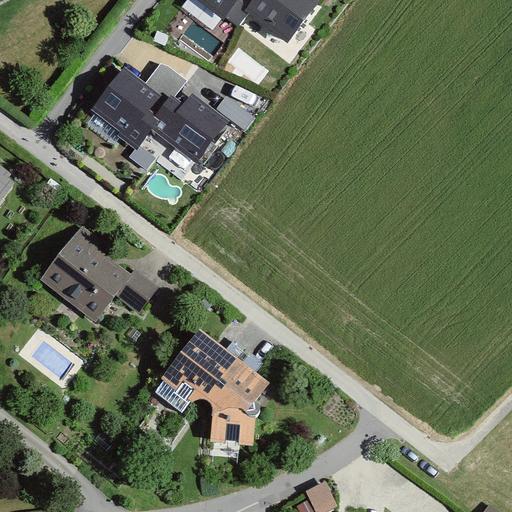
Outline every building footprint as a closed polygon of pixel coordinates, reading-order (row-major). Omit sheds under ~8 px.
[(253,0),(183,0),(226,34),(241,16),(253,0)] [(253,0),(241,16),(281,48),(319,0),(253,0)] [(161,64),(146,83),(170,102),(188,82),(170,67),(161,64)] [(146,83),(125,67),(90,112),(138,149),(140,146),(152,130),(172,104),(170,102),(146,83)] [(181,111),(172,104),(152,130),(196,164),(228,123),(216,114),(193,96),(181,111)] [(228,98),(216,114),(228,123),(229,121),(245,132),(256,118),(228,98)] [(156,160),(140,146),(138,149),(130,157),(145,171),(156,160)] [(0,187),(9,175),(0,168),(0,187)] [(101,242),(80,228),(38,286),(96,327),(115,301),(138,317),(160,286),(134,268),(130,275),(95,250),(101,242)] [(158,393),(190,418),(201,417),(235,374),(196,344),(158,393)] [(268,399),(235,374),(201,417),(209,425),(208,458),(252,460),(253,419),(268,399)] [(328,511),(338,507),(327,484),(308,494),(316,511),(328,511)]
